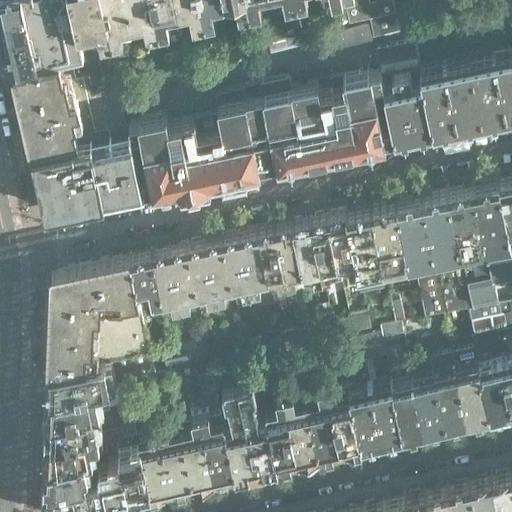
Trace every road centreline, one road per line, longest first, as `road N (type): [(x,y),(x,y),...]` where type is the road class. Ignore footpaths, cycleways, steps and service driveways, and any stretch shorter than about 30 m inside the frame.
road 1 (residential): [(5,250),(511,144)]
road 2 (residential): [(511,434),(167,511)]
road 3 (tertiary): [(5,250),(1,511)]
